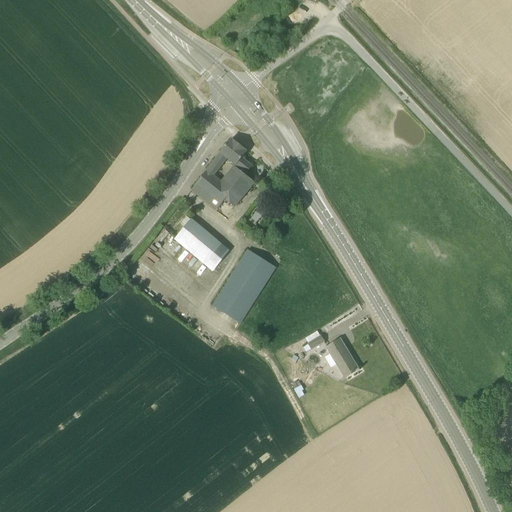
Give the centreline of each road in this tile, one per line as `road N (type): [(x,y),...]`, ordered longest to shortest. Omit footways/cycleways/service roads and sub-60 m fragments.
road 1 (tertiary): [(492,511),(311,197)]
road 2 (tertiary): [(0,343),(113,263),(191,160)]
road 3 (unclassified): [(511,214),(329,21)]
road 4 (tertiary): [(243,90),(140,7)]
road 5 (tertiary): [(311,197),(288,149),(243,90)]
road 6 (tertiary): [(140,7),(226,95)]
